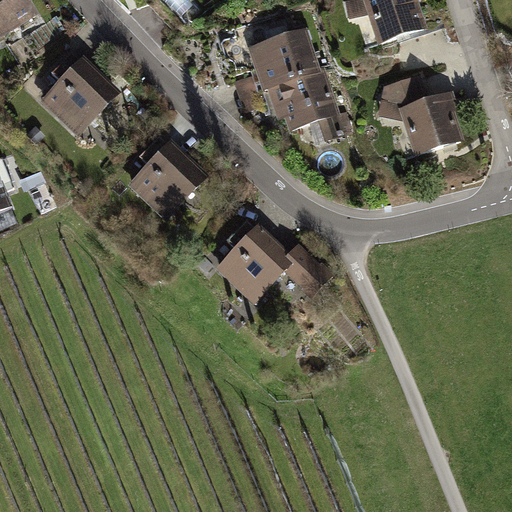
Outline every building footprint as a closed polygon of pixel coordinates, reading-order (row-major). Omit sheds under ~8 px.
[(25,0),(0,0),(0,36),(35,14),(25,0)] [(199,5),(193,0),(166,0),(185,19),(199,5)] [(354,0),(347,1),(350,19),(369,15),(379,44),(426,29),(417,0),(354,0)] [(307,30),(249,49),(263,93),(268,91),(321,74),(307,30)] [(82,60),(43,102),(79,136),(118,95),(82,60)] [(339,114),(326,73),(321,74),(268,91),(279,121),(285,119),(290,133),(337,117),(345,138),(355,135),(347,112),(339,114)] [(419,78),(387,88),(380,116),(404,122),(415,159),(466,143),(450,94),(427,101),(419,78)] [(43,134),(35,126),(26,136),(34,143),(43,134)] [(173,143),(131,186),(167,221),(209,177),(173,143)] [(38,176),(20,183),(24,193),(42,185),(38,176)] [(0,211),(12,206),(0,180),(0,211)] [(258,226),(214,272),(250,307),(281,274),(310,301),(333,278),(299,246),(290,256),(258,226)]
